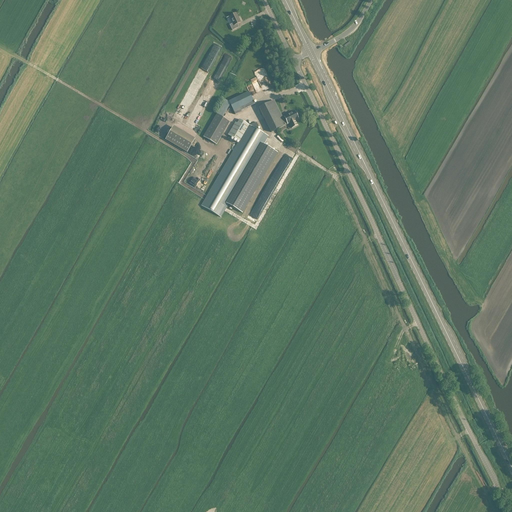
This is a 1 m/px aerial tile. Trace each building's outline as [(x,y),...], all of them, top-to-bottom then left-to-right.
[(242,23),(238,14),(231,17),(234,24),(231,26),(234,31),(240,28),(239,25),(242,23)] [(192,87),(197,90),(219,53),(211,48),(200,67),(203,69),(192,87)] [(217,86),(232,55),(224,52),(218,65),(220,66),(215,77),(212,75),(209,82),(217,86)] [(243,106),(256,104),(254,94),(240,96),(243,106)] [(230,102),(230,103),(231,106),(236,116),(243,112),(237,99),(230,102)] [(275,101),(261,108),(273,133),(287,126),(291,124),(293,129),(299,126),(297,121),(300,119),(296,112),(285,117),(286,119),(284,120),(275,101)] [(218,115),(205,138),(218,146),(231,123),(224,118),(218,115)] [(203,207),(209,210),(221,218),(229,205),(243,181),(249,170),(264,145),(269,137),(258,130),(260,129),(258,123),(251,126),(241,120),(238,124),(237,123),(229,135),(241,142),(231,159),(203,207)] [(173,129),(167,140),(189,153),(195,142),(173,129)] [(203,153),(207,147),(201,142),(196,148),(203,153)] [(243,181),(229,205),(244,214),(279,153),(264,145),(249,170),(243,181)] [(197,175),(195,178),(199,180),(206,168),(200,165),(200,166),(195,164),(190,171),(197,175)]
